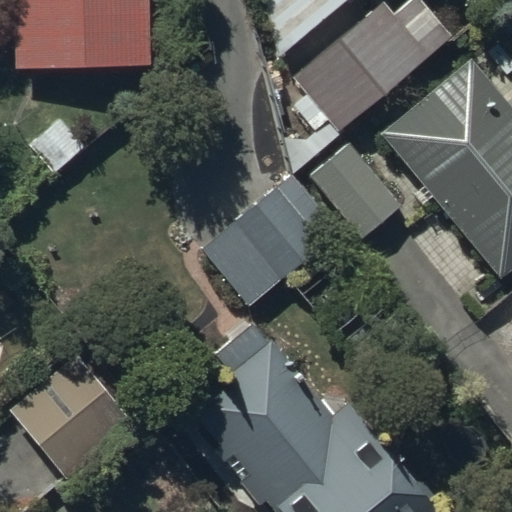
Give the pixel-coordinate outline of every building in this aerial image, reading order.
[(148,0),(14,0),(16,54),(150,50),(148,0)] [(267,0),(278,47),(334,0),(267,0)] [(451,25),(430,0),(396,0),(392,3),(389,0),(372,0),(294,65),(308,82),(294,94),(316,121),(329,110),(337,119),(451,25)] [(511,253),(511,95),(471,45),(381,119),(424,171),(412,180),(424,195),(437,185),(501,263),(511,253)] [(402,193),(348,131),(308,166),(361,228),(402,193)] [(293,162),(201,237),(249,297),(341,223),(293,162)] [(230,361),(188,394),(219,433),(213,438),(258,494),(264,489),(271,497),(279,490),(296,511),(430,511),(449,497),(356,381),(333,399),(273,325),(268,330),(253,312),(215,343),(230,361)] [(78,340),(8,398),(68,469),(137,411),(78,340)]
